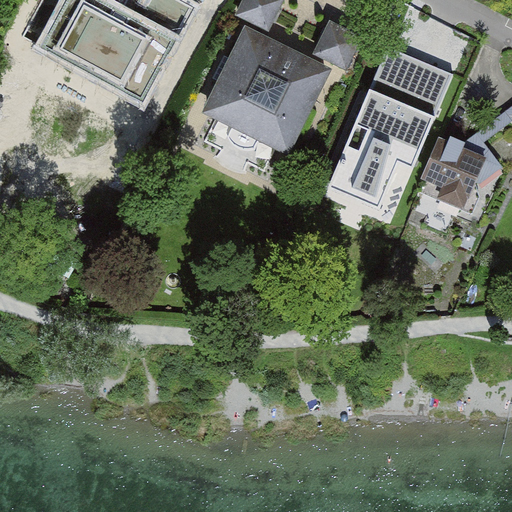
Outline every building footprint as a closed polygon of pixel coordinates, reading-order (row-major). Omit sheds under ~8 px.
[(118,0),(117,2),(113,0),(57,0),(32,49),(147,109),(202,7),(189,0),(118,0)] [(203,0),(214,10),(223,0),(203,0)] [(284,1),(281,0),(246,0),(239,16),(269,31),(284,1)] [(362,41),(332,26),(317,55),(347,70),(362,41)] [(327,73),(248,34),(209,112),(288,151),(327,73)] [(455,76),(389,48),(326,196),(392,224),(455,76)] [(472,141),(467,145),(452,139),(449,146),(442,143),(427,180),(446,188),(441,199),(464,208),(468,198),(470,198),(475,186),(495,172),(472,141)] [(48,245),(39,261),(55,270),(64,254),(48,245)]
